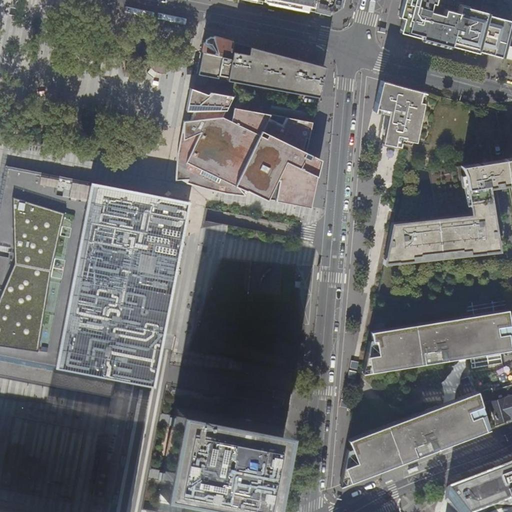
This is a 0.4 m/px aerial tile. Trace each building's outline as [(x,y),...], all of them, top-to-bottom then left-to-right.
[(262,0),(262,2),(287,7),(312,12),(312,10),(313,0),(262,0)] [(313,0),(312,10),(328,13),(328,12),(339,5),(340,6),(341,0),(313,0)] [(511,0),(407,0),(405,10),(402,10),(400,17),(404,18),(401,32),(453,46),(454,44),(465,46),(464,49),(480,53),(480,51),(504,57),(507,45),(511,26),(511,20),(510,20),(511,12),(511,0)] [(203,42),(201,51),(230,56),(232,41),(228,40),(213,36),(203,42)] [(201,51),(197,73),(217,77),(317,97),(324,65),(286,55),(232,41),(230,56),(201,51)] [(402,87),(380,80),(377,93),(373,111),(374,111),(374,107),(387,109),(386,113),(381,138),(409,143),(409,139),(414,140),(421,102),(419,101),(422,92),(421,91),(418,104),(409,102),(411,96),(410,95),(411,93),(404,91),(404,89),(404,88),(403,87),(402,87)] [(206,90),(205,94),(189,87),(183,108),(187,109),(185,119),(180,120),(176,151),(174,180),(204,189),(208,190),(225,193),(244,196),(247,190),(267,200),(273,201),(310,209),(320,160),(305,152),(312,123),(231,107),(229,120),(220,116),(229,95),(206,90)] [(418,104),(421,91),(402,87),(403,87),(404,88),(404,89),(404,91),(411,93),(410,95),(411,96),(409,102),(418,104)] [(507,172),(505,159),(499,160),(485,162),(462,166),(466,175),(470,205),(472,204),(473,215),(392,224),(389,241),(384,263),(499,250),(489,186),(499,185),(509,183),(507,172)] [(94,182),(6,165),(0,194),(0,375),(112,397),(115,379),(154,386),(161,349),(164,334),(189,200),(160,195),(123,187),(94,182)] [(508,310),(371,332),(372,341),(376,341),(378,355),(366,357),(362,374),(511,349),(511,336),(511,333),(498,335),(497,327),(510,325),(508,310)] [(511,333),(510,325),(497,327),(498,335),(511,333)] [(372,341),(369,342),(366,357),(378,355),(376,341),(372,341)] [(511,384),(501,387),(502,394),(511,391),(511,384)] [(489,428),(477,390),(348,440),(351,449),(356,462),(342,467),(338,486),(459,441),(489,428)] [(511,394),(489,401),(495,421),(508,417),(511,416),(511,415),(511,394)] [(159,484),(158,492),(265,511),(269,511),(286,428),(176,407),(174,416),(171,429),(162,471),(159,484)] [(345,451),(342,467),(356,462),(351,449),(345,451)] [(107,452),(102,451),(94,490),(105,492),(107,483),(101,482),(107,452)] [(113,454),(107,452),(101,482),(107,483),(113,454)] [(511,459),(511,460),(503,463),(500,465),(496,467),(490,470),(491,472),(448,489),(445,499),(455,511),(471,511),(495,503),(499,504),(502,505),(506,505),(508,505),(511,505),(511,504),(511,459)]
